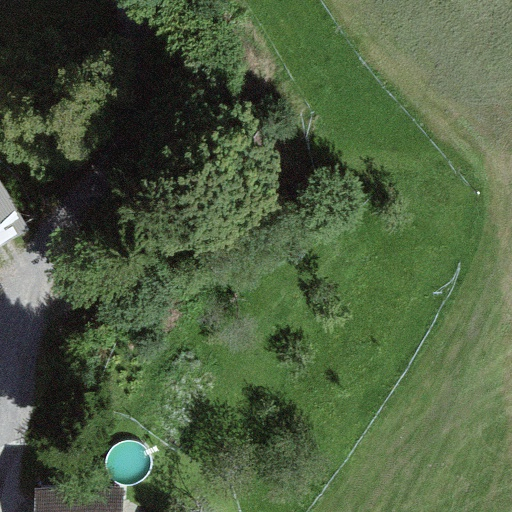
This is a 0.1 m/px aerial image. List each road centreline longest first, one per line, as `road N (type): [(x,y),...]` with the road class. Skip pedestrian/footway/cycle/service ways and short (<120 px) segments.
road 1 (unclassified): [(133,0),(150,69),(140,116),(48,258)]
road 2 (track): [(48,258),(5,511)]
